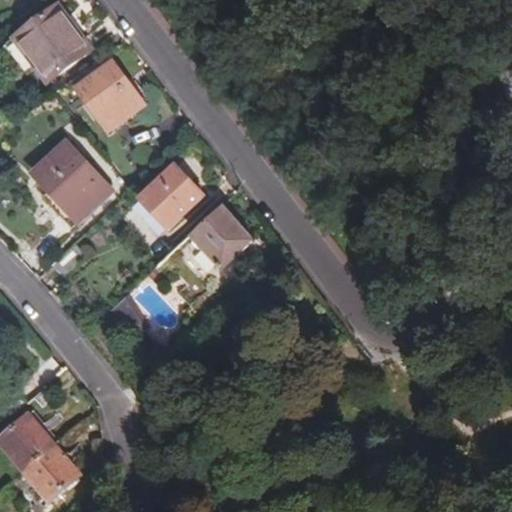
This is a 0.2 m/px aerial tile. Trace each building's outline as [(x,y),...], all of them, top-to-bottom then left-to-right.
[(48,87),(91,54),(58,11),(14,44),(48,87)] [(111,137),(143,111),(114,72),(81,97),(111,137)] [(76,232),(107,202),(65,156),(33,186),(76,232)] [(167,232),(200,201),(173,167),(137,199),(167,232)] [(250,247),(220,211),(193,236),(219,268),(236,254),(238,258),(250,247)] [(65,247),(42,266),(52,278),(74,259),(65,247)] [(139,327),(120,298),(103,312),(114,331),(115,330),(121,340),(139,327)] [(61,395),(50,384),(28,404),(38,416),(61,395)] [(0,441),(0,442),(27,473),(58,444),(30,413),(0,441)] [(58,444),(27,473),(53,503),(84,474),(58,444)]
